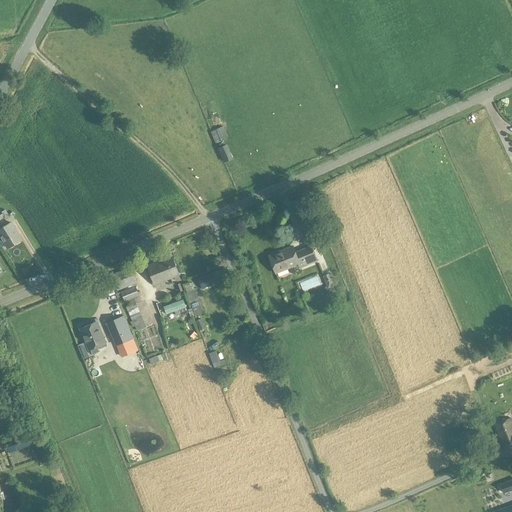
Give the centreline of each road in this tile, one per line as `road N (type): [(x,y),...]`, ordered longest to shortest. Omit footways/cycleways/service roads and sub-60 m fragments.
road 1 (unclassified): [(210,217),(511,81)]
road 2 (unclassified): [(337,511),(210,217)]
road 3 (track): [(210,217),(137,140),(26,44)]
road 4 (unclassified): [(0,300),(210,217)]
road 5 (unclassified): [(511,462),(490,458),(365,511)]
